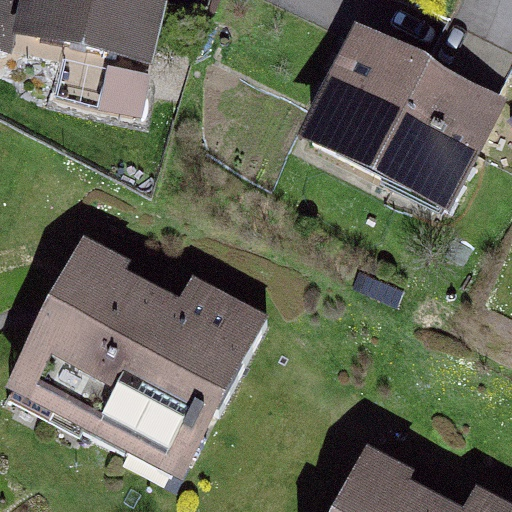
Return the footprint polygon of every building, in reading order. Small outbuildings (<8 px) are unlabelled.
[(0,0),(0,36),(27,38),(30,0),(0,0)] [(42,0),(36,34),(177,59),(187,0),(42,0)] [(291,162),(428,229),(482,119),(346,52),(291,162)] [(37,357),(198,425),(251,301),(90,233),(37,357)] [(357,511),(511,511),(511,507),(383,453),(357,511)]
